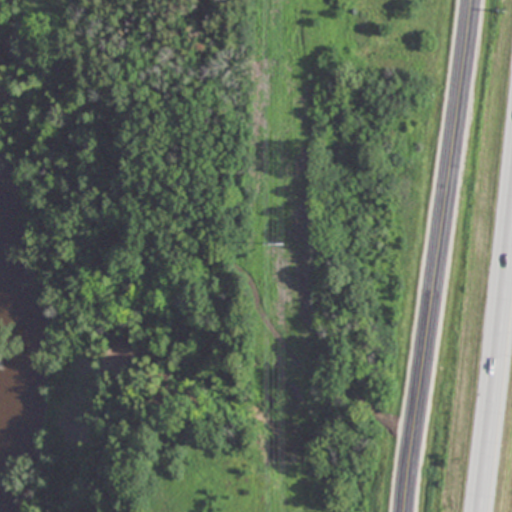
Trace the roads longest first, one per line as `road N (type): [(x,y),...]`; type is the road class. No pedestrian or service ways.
road 1 (secondary): [(405,511),(471,0)]
road 2 (motorway): [(511,238),(483,511)]
